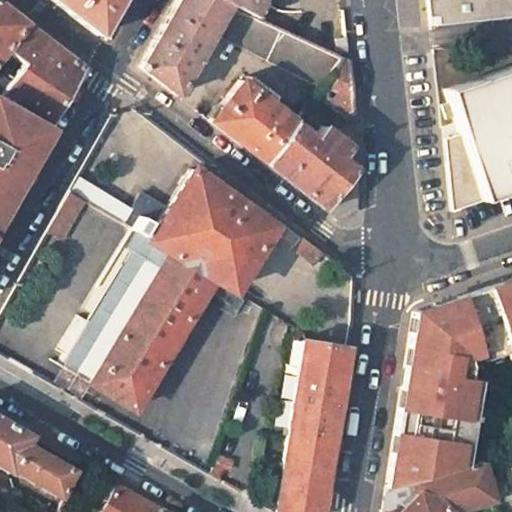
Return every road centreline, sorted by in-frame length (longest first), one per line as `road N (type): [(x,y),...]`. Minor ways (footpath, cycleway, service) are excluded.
road 1 (unclassified): [(108,66),(322,231),(362,258),(389,260)]
road 2 (unclassified): [(389,260),(396,178),(377,0)]
road 3 (unclassified): [(351,511),(389,260)]
road 4 (unclassified): [(220,511),(0,385)]
road 5 (unclassified): [(108,66),(0,259)]
road 6 (unclassified): [(389,260),(440,262),(511,239)]
